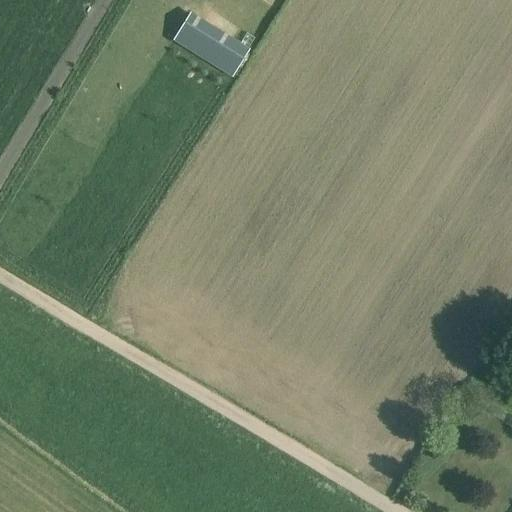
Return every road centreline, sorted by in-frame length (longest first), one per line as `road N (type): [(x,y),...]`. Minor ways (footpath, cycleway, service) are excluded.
road 1 (track): [(396,511),(0,271)]
road 2 (track): [(0,166),(101,0)]
